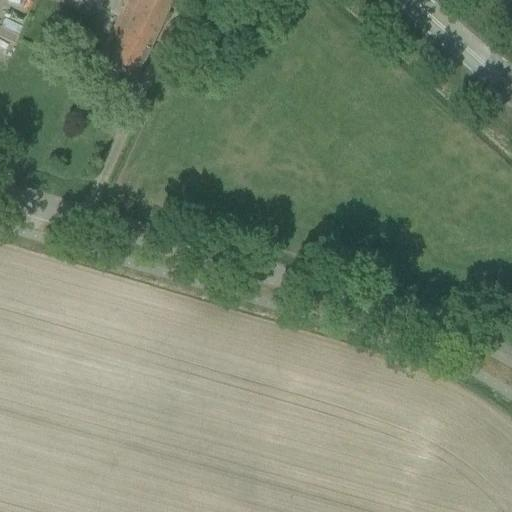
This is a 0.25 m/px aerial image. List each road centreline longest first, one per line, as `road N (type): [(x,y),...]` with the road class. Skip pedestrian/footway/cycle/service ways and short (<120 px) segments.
road 1 (tertiary): [(511,358),(443,325),(0,195)]
road 2 (primary): [(411,0),(511,86)]
